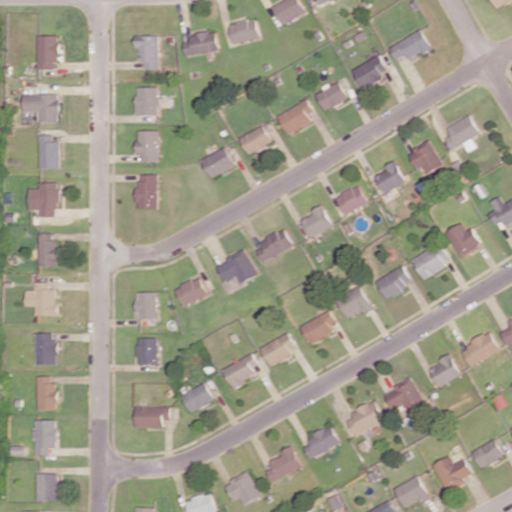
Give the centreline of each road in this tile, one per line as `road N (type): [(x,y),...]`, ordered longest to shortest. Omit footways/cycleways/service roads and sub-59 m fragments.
road 1 (residential): [(102,0),(100,511)]
road 2 (residential): [(103,253),(174,247),(511,47)]
road 3 (residential): [(103,468),(155,469),(194,458),(511,273)]
road 4 (residential): [(511,104),(450,0)]
